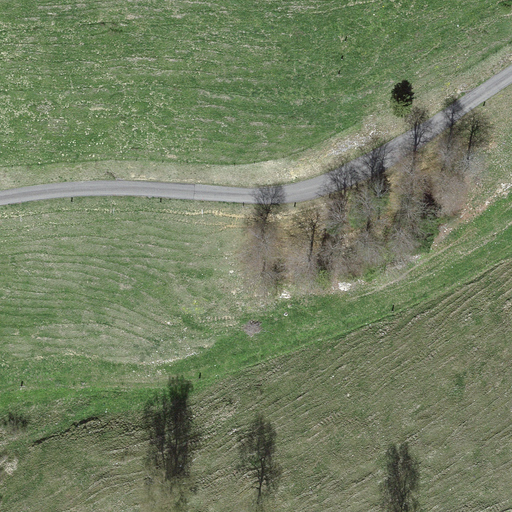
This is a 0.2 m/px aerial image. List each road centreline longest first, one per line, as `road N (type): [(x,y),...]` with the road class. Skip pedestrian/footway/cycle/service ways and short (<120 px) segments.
road 1 (unclassified): [(0,197),(118,187),(248,195),(305,188),(362,165),(511,73)]
road 2 (track): [(0,452),(179,363)]
road 3 (track): [(0,384),(179,363)]
